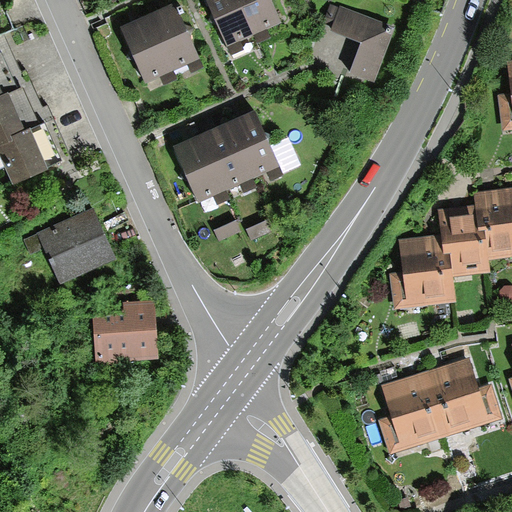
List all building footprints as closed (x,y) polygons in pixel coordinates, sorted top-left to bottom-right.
[(206,0),(226,43),(281,18),(272,0),(206,0)] [(137,19),(120,26),(144,79),(199,55),(176,2),(160,9),(137,19)] [(391,26),(326,4),(318,27),(359,41),(348,72),(372,81),(391,26)] [(0,49),(0,91),(16,85),(0,49)] [(511,92),(495,94),(500,130),(511,128),(511,60),(507,61),(511,92)] [(11,133),(39,121),(23,83),(16,85),(0,91),(0,141),(13,136),(11,133)] [(253,110),(171,147),(195,202),(277,165),(253,110)] [(13,179),(61,160),(44,119),(39,121),(11,133),(13,136),(0,141),(0,167),(7,164),(13,179)] [(273,147),(287,174),(305,165),(291,138),(273,147)] [(511,187),(474,192),(476,205),(479,228),(486,227),(489,257),(511,254),(511,187)] [(476,205),(439,209),(442,234),(444,251),(451,250),(454,276),(491,271),(489,257),(486,227),(479,228),(476,205)] [(113,256),(91,208),(22,239),(29,255),(43,249),(57,281),(113,256)] [(404,272),(391,273),(396,309),(457,301),(454,276),(451,250),(444,251),(442,234),(401,239),(404,272)] [(121,308),(88,309),(90,372),(119,371),(119,360),(156,359),(153,294),(121,295),(121,308)] [(469,356),(428,370),(448,435),(500,419),(488,382),(478,386),(469,356)] [(428,370),(378,385),(385,408),(388,415),(382,417),(375,419),(386,454),(448,435),(428,370)]
